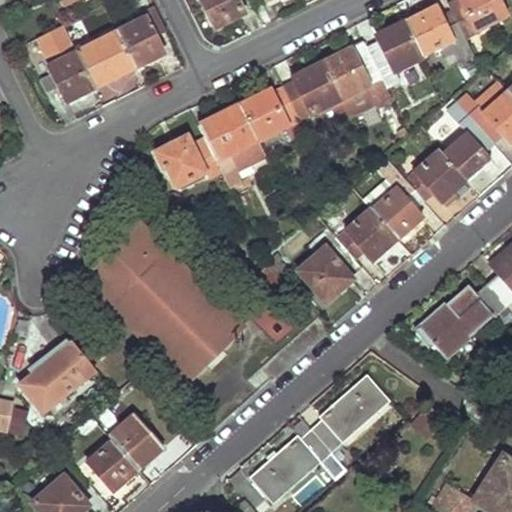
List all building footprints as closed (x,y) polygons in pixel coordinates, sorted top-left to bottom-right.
[(200,0),(216,29),(231,21),(228,17),(243,9),(237,0),(200,0)] [(458,0),(448,5),(453,14),(465,39),(507,18),(498,0),(458,0)] [(436,8),(407,23),(424,58),(441,51),(443,56),(455,51),(464,69),(477,62),(465,39),(453,14),(441,20),(436,8)] [(146,20),(119,34),(137,70),(151,63),(149,58),(163,51),(156,39),(168,33),(156,9),(144,15),(146,20)] [(228,17),(231,21),(245,14),(243,9),(228,17)] [(379,43),(367,49),(388,90),(401,83),(397,74),(424,60),(424,58),(407,23),(391,31),(394,36),(379,43)] [(73,46),(63,26),(36,39),(46,59),(73,46)] [(394,36),(391,31),(377,37),(379,43),(394,36)] [(118,32),(78,52),(79,56),(97,91),(116,81),(137,70),(119,34),(118,32)] [(388,90),(367,49),(353,56),(352,55),(339,61),(337,57),(323,65),(342,102),(350,118),(375,105),(377,110),(393,102),(388,90)] [(165,57),(163,51),(149,58),(151,63),(165,57)] [(352,55),(350,51),(337,57),(339,61),(352,55)] [(35,71),(47,95),(59,88),(65,99),(79,93),(82,99),(97,91),(79,56),(51,70),(48,64),(35,71)] [(342,102),(323,65),(308,72),(309,75),(295,82),(284,88),(301,123),(321,113),(329,129),(350,118),(342,102)] [(309,75),(308,72),(294,79),(295,82),(309,75)] [(500,84),(476,104),(485,114),(508,93),(500,84)] [(257,98),(240,106),(259,143),(289,129),(301,123),(284,88),(273,95),(259,102),(257,98)] [(273,95),(271,91),(257,98),(259,102),(273,95)] [(82,99),(79,93),(65,99),(69,105),(82,99)] [(468,96),(458,104),(493,143),(502,136),(505,139),(511,133),(511,97),(508,93),(485,114),(476,104),(468,96)] [(466,134),(442,155),(466,181),(466,182),(491,160),(484,152),(493,143),(458,104),(448,113),(466,134)] [(218,117),(200,126),(205,138),(207,140),(222,172),(231,189),(243,183),(238,173),(267,159),(259,143),(240,106),(218,117)] [(305,133),(301,123),(289,129),(294,139),(305,133)] [(188,139),(157,154),(165,172),(168,170),(177,188),(205,175),(208,180),(222,172),(207,140),(205,138),(192,145),(188,139)] [(439,151),(405,182),(415,193),(423,201),(432,193),(441,203),(466,181),(442,155),(439,151)] [(390,163),(380,171),(388,181),(396,190),(388,197),(373,211),(399,241),(423,219),(414,208),(407,200),(415,193),(405,182),(390,163)] [(380,188),(388,197),(396,190),(388,181),(380,188)] [(423,201),(415,193),(407,200),(414,208),(423,201)] [(371,209),(337,240),(356,260),(365,253),(374,263),(399,241),(373,211),(371,209)] [(137,229),(88,277),(183,372),(232,322),(137,229)] [(322,253),(298,273),(326,305),(341,291),(338,288),(350,277),(351,278),(362,268),(356,260),(337,240),(328,230),(313,243),(322,253)] [(511,246),(488,267),(497,276),(487,285),(505,307),(511,300),(511,246)] [(353,281),(350,277),(338,288),(341,291),(353,281)] [(505,307),(487,285),(475,295),(467,286),(415,332),(429,347),(432,344),(446,358),(493,317),(505,307)] [(511,321),(511,315),(505,307),(493,317),(503,329),(511,321)] [(239,330),(232,322),(183,372),(190,379),(239,330)] [(98,374),(74,344),(21,387),(33,402),(49,390),(61,404),(63,407),(70,401),(67,398),(98,374)] [(322,421),(311,430),(331,454),(390,402),(367,375),(347,392),(351,396),(344,403),(340,399),(319,418),(322,421)] [(61,404),(49,390),(33,402),(45,416),(61,404)] [(0,401),(0,435),(7,437),(8,433),(13,410),(14,405),(0,401)] [(448,419),(434,407),(417,424),(432,436),(448,419)] [(28,414),(13,410),(8,433),(23,437),(28,414)] [(136,416),(110,438),(113,442),(139,472),(149,462),(161,477),(177,464),(136,416)] [(249,478),(273,505),(331,454),(311,430),(301,439),(297,436),(276,455),(279,458),(271,465),(269,462),(249,478)] [(139,472),(113,442),(88,464),(106,485),(97,493),(113,511),(122,511),(128,507),(116,492),(114,494),(110,489),(121,479),(126,483),(139,472)] [(511,511),(511,461),(504,456),(475,502),(490,511),(511,511)] [(64,479),(33,505),(38,511),(85,511),(90,508),(92,511),(113,511),(97,493),(85,503),(64,479)] [(126,483),(121,479),(110,489),(114,494),(116,492),(126,483)] [(468,511),(475,502),(447,484),(429,511),(468,511)]
